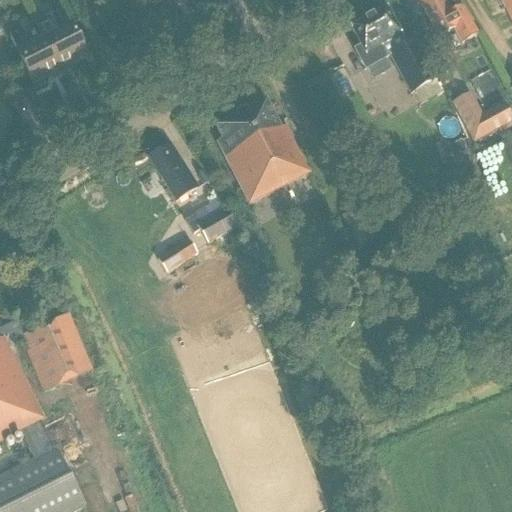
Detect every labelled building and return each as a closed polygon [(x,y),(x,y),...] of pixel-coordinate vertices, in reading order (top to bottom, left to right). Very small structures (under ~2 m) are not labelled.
[(200,0),(210,18),(228,9),(223,0),(200,0)] [(417,0),(439,39),(453,31),(461,45),(477,36),(462,8),(451,14),(442,0),(417,0)] [(511,0),(499,0),(511,24),(511,0)] [(406,47),(386,10),(350,29),(360,48),(355,51),(365,71),(390,57),(411,95),(436,82),(415,42),(406,47)] [(38,30),(59,72),(86,59),(69,27),(62,13),(50,19),(52,23),(38,30)] [(20,35),(10,40),(17,53),(16,54),(32,86),(49,78),(59,72),(38,30),(37,31),(30,18),(15,26),(20,35)] [(473,146),(511,124),(511,119),(504,105),(482,117),(471,96),(451,106),(473,146)] [(266,102),(215,128),(222,141),(216,144),(248,205),(308,174),(286,130),(286,129),(286,128),(280,131),(266,102)] [(461,141),(446,146),(451,159),(465,154),(461,141)] [(176,204),(197,190),(169,146),(148,160),(176,204)] [(342,220),(359,254),(376,245),(359,211),(342,220)] [(196,237),(200,234),(208,246),(235,228),(224,212),(211,220),(206,212),(187,224),(196,237)] [(166,275),(197,255),(188,241),(157,262),(166,275)] [(43,394),(90,376),(67,319),(20,338),(43,394)] [(0,442),(23,431),(37,459),(0,478),(0,511),(77,511),(84,508),(55,450),(55,451),(40,423),(43,421),(0,335),(0,442)]
